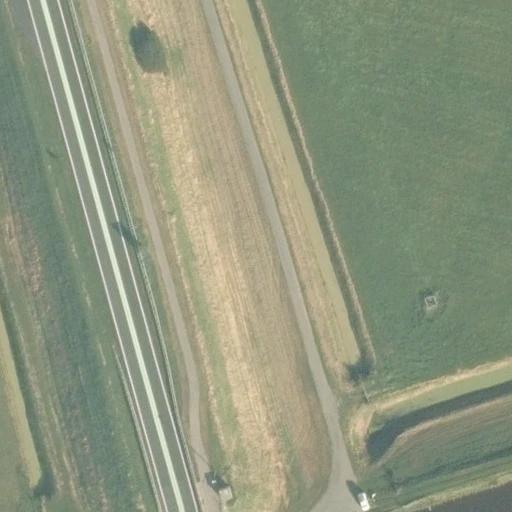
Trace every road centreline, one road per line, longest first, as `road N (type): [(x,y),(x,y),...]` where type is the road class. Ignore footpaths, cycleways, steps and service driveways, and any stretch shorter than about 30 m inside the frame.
road 1 (unclassified): [(337,511),(345,509),(345,483),(336,436),(213,0)]
road 2 (trunk): [(182,511),(42,0)]
